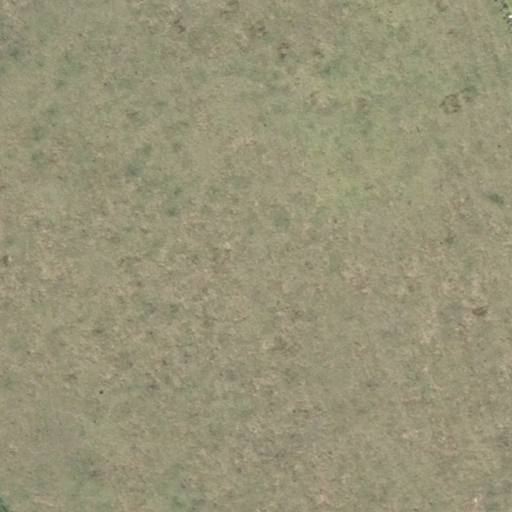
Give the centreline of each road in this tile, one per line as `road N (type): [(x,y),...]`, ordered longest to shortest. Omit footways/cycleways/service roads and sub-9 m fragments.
road 1 (unclassified): [(162,511),(419,373)]
road 2 (unclassified): [(419,373),(419,310),(432,269),(468,216),(511,184)]
road 3 (unclassified): [(511,497),(450,444),(419,373)]
